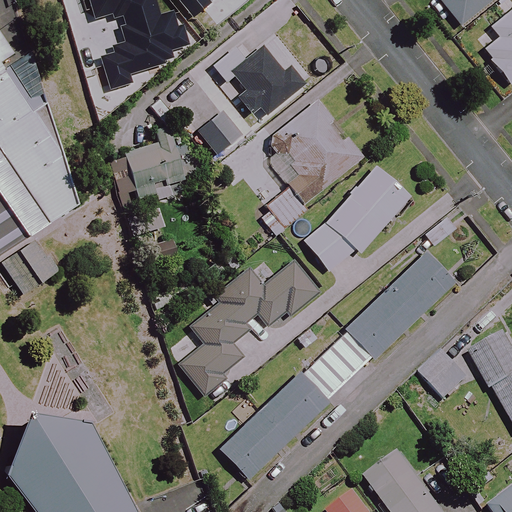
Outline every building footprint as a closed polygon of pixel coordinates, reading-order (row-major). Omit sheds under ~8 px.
[(169,0),(112,0),(118,16),(169,0)] [(240,10),(232,0),(206,0),(197,8),(213,30),(240,10)] [(181,29),(161,44),(171,59),(192,45),(181,29)] [(233,50),(209,70),(248,116),(257,109),(265,118),(297,91),(261,49),(244,63),(233,50)] [(0,252),(67,213),(43,127),(0,61),(0,252)] [(268,213),(260,220),(274,237),(306,211),(303,206),(361,158),(316,103),(267,142),(278,155),(268,163),(289,190),(265,210),(268,213)] [(245,136),(227,111),(197,133),(215,158),(245,136)] [(137,201),(157,194),(154,185),(163,182),(164,187),(185,180),(167,126),(154,131),(158,145),(123,157),(137,201)] [(409,201),(377,170),(302,245),(330,273),(352,250),(357,255),(409,201)] [(454,232),(444,220),(424,236),(435,249),(454,232)] [(57,274),(36,242),(1,266),(22,297),(57,274)] [(454,284),(426,253),(345,329),(347,331),(219,452),(246,481),(328,404),(325,401),(371,357),(374,360),(454,284)] [(262,289),(249,275),(243,267),(209,297),(212,301),(184,326),(190,332),(202,346),(182,364),(178,368),(203,397),(244,361),(232,347),(249,332),(244,327),(255,318),(267,331),(286,313),(291,319),(322,292),(294,260),(276,277),(262,289)] [(511,339),(508,332),(468,354),(490,393),(493,392),(511,426),(511,339)] [(465,379),(440,353),(418,374),(442,400),(465,379)] [(126,511),(68,423),(11,429),(0,449),(0,500),(7,511),(126,511)] [(387,511),(442,511),(398,452),(363,478),(387,511)] [(511,511),(511,487),(486,507),(489,511),(511,511)] [(365,511),(353,494),(326,511),(365,511)]
